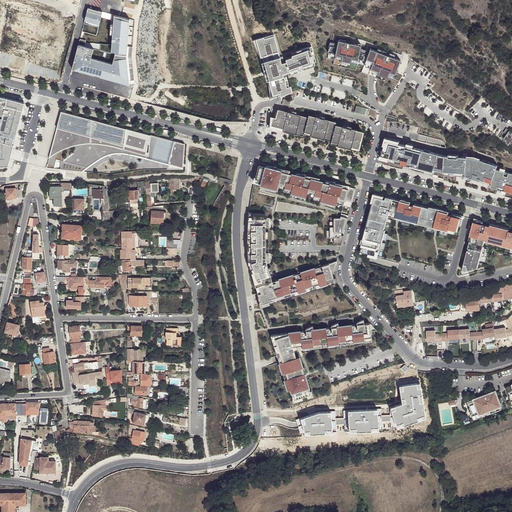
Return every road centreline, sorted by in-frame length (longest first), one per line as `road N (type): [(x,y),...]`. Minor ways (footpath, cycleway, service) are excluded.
road 1 (residential): [(75,496),(107,467),(226,462),(253,441),(235,237),(248,146)]
road 2 (residential): [(511,358),(485,366),(419,360),(349,282),(345,267),(367,176)]
road 3 (track): [(224,511),(241,476),(395,455),(430,468),(441,511)]
road 4 (residential): [(58,95),(248,146)]
road 5 (residential): [(367,176),(511,214)]
road 6 (residential): [(0,397),(66,392),(57,317)]
road 7 (residential): [(57,317),(195,319)]
road 8 (residential): [(57,317),(35,195)]
road 9 (residential): [(248,146),(367,176)]
